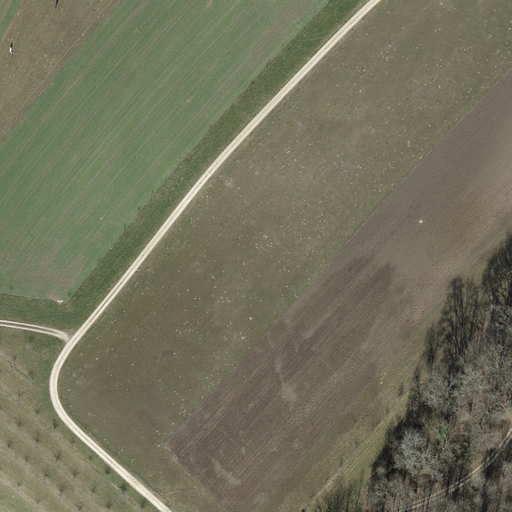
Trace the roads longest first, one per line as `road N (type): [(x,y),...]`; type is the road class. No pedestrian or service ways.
road 1 (track): [(176,511),(58,404),(59,363),(206,173),(379,0)]
road 2 (track): [(511,433),(449,490),(397,511)]
